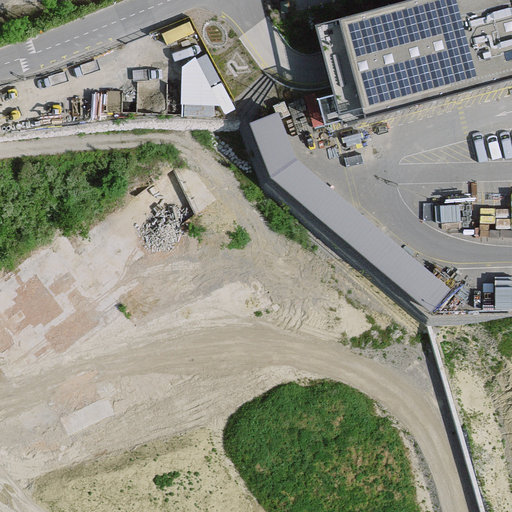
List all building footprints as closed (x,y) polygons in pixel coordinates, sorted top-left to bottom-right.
[(328,123),(511,74),(511,0),(411,0),(303,29),(328,123)] [(213,104),(215,58),(181,57),(179,103),(213,104)] [(408,308),(432,282),(278,146),(269,106),(237,113),(249,167),(408,308)] [(0,364),(22,393),(128,312),(107,284),(204,209),(174,170),(78,244),(68,230),(2,281),(0,278),(0,364)] [(112,381),(279,308),(264,273),(100,344),(46,381),(68,431),(124,407),(112,381)]
